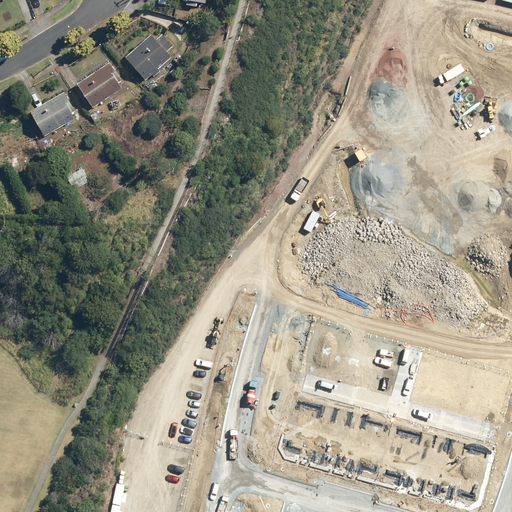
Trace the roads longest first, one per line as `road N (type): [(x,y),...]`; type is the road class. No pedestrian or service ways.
road 1 (residential): [(446,40),(305,214),(283,262),(226,477)]
road 2 (residential): [(320,387),(511,438)]
road 3 (residential): [(367,511),(226,477)]
road 4 (residential): [(0,68),(72,28),(102,0)]
